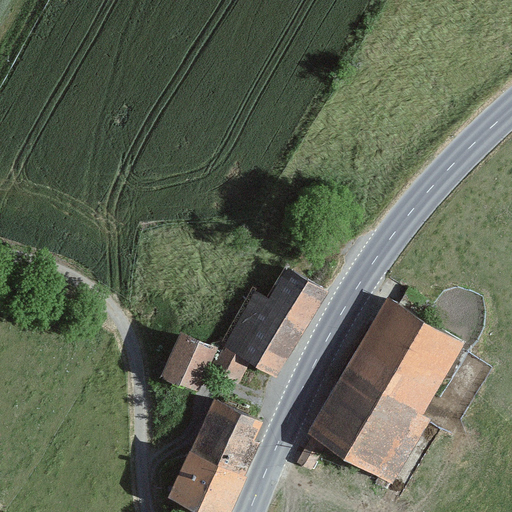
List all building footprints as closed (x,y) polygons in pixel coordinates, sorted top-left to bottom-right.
[(327,287),(294,269),(279,297),(261,287),(228,346),(279,374),(327,287)] [(478,341),(396,291),(312,429),(400,483),(438,421),(434,413),(478,341)] [(222,343),(188,327),(168,371),(202,387),(222,343)] [(267,418),(220,398),(198,444),(246,466),(267,418)] [(235,511),(254,472),(246,466),(198,444),(175,494),(213,511),(235,511)]
